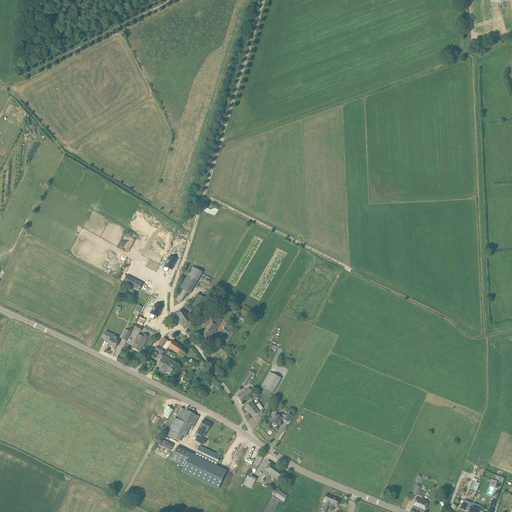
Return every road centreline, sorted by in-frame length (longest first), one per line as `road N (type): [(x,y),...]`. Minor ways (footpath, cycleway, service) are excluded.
road 1 (track): [(194,230),(263,0)]
road 2 (residential): [(256,441),(183,333),(165,332),(134,373)]
road 3 (track): [(173,0),(16,81),(0,81)]
road 4 (tertiary): [(402,511),(302,471),(256,441)]
road 5 (track): [(347,267),(202,199)]
road 6 (tertiary): [(134,373),(0,309)]
road 7 (tertiary): [(256,441),(134,373)]
